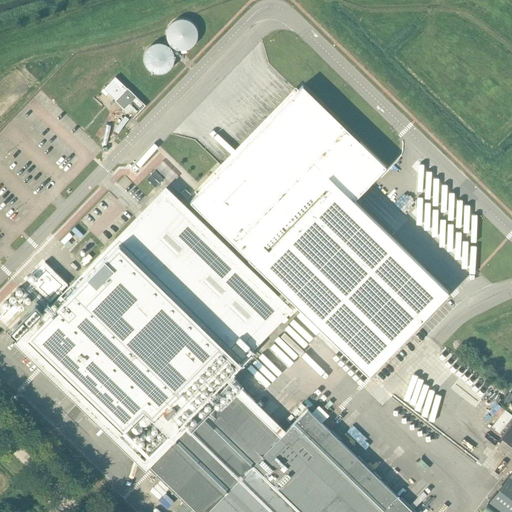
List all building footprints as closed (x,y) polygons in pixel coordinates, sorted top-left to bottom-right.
[(189,48),(194,45),(198,40),(200,35),(200,29),(198,24),(194,19),(189,16),(184,15),(178,16),(174,18),(170,22),(167,26),(167,32),(167,37),(170,41),(173,45),(178,48),(183,48),(189,48)] [(166,72),(170,69),(174,65),(176,60),(176,54),(174,49),(171,44),(166,41),(161,40),(155,40),(150,43),(146,47),(144,51),(143,57),(144,62),(146,67),(150,70),(155,73),(160,73),(166,72)] [(127,88),(115,77),(103,89),(115,101),(124,109),(136,96),(128,88),(127,88)] [(302,85),(190,201),(249,257),(368,373),(447,292),(352,199),(385,166),(302,85)] [(178,176),(162,161),(155,168),(171,183),(178,176)] [(155,170),(146,178),(155,187),(163,179),(155,170)] [(413,511),(307,408),(285,431),(228,376),(285,312),(164,194),(24,338),(149,465),(197,511),(413,511)] [(511,511),(511,421),(500,437),(511,446),(511,471),(492,497),(480,511),(511,511)]
